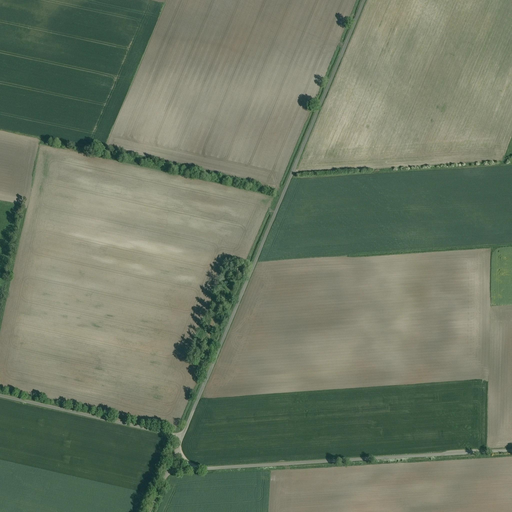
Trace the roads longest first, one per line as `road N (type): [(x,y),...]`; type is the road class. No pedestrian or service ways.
road 1 (track): [(363,0),(150,511)]
road 2 (unclassified): [(511,451),(196,469),(178,445)]
road 3 (unclassified): [(181,437),(0,396)]
